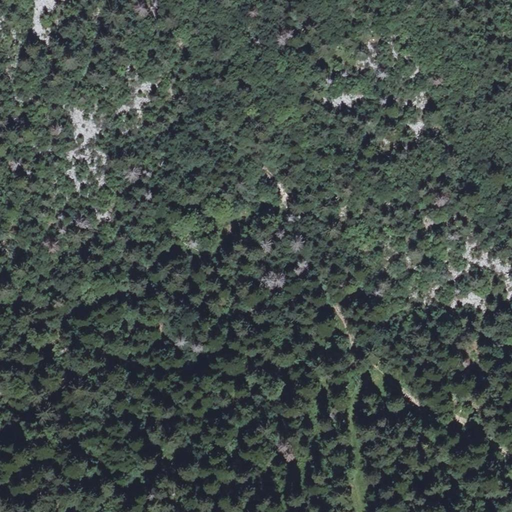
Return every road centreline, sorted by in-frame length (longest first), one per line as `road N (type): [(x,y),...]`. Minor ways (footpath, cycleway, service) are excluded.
road 1 (track): [(383,376),(361,391),(352,411),(363,511)]
road 2 (track): [(383,376),(511,450)]
